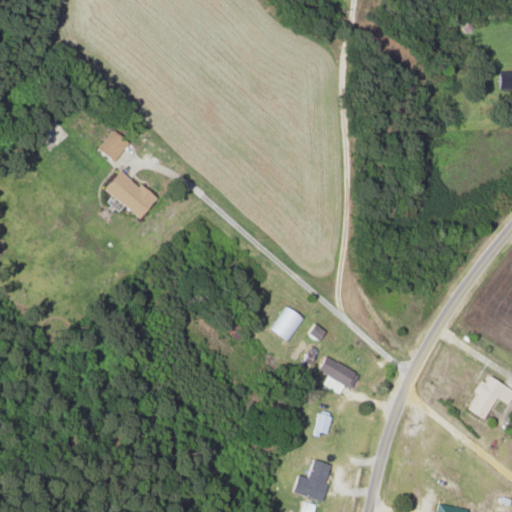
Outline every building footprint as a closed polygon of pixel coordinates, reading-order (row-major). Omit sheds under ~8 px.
[(511,88),(511,70),(494,72),(495,89),(511,88)] [(124,142),(107,128),(91,148),(107,162),(124,142)] [(98,187),(132,218),(149,199),(115,168),(98,187)] [(338,384),(346,388),(354,372),(318,356),(313,368),(322,373),(317,384),(335,393),(338,384)] [(463,409),(479,418),(491,397),(503,404),(510,391),(480,373),(469,392),(472,393),(463,409)] [(326,416),(312,412),(307,432),(321,436),(326,416)] [(327,464),(308,458),(302,477),(292,474),(286,492),(315,501),(327,464)]
